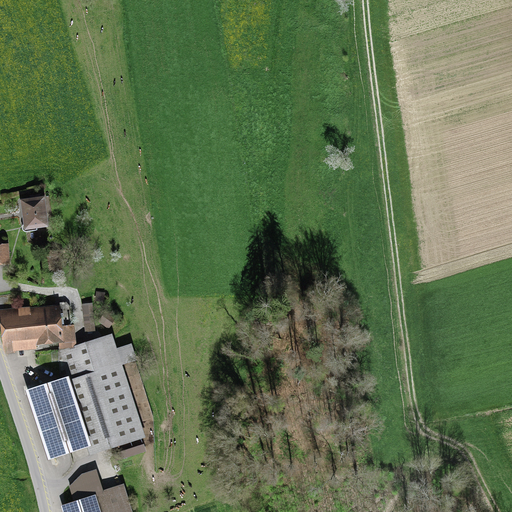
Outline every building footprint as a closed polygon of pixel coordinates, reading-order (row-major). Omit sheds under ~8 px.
[(43,200),(23,202),(26,228),(46,226),(43,200)] [(60,251),(45,252),(46,275),(61,274),(60,251)] [(34,315),(0,318),(3,344),(23,342),(23,341),(32,340),(32,341),(60,338),(60,343),(59,343),(60,347),(74,346),(70,307),(66,302),(56,304),(57,311),(33,313),(34,315)] [(115,318),(106,312),(100,321),(109,327),(115,318)] [(60,347),(59,347),(61,382),(28,393),(50,457),(89,444),(108,446),(143,434),(112,338),(82,347),(74,346),(60,347)] [(130,511),(122,487),(66,506),(67,511),(130,511)]
